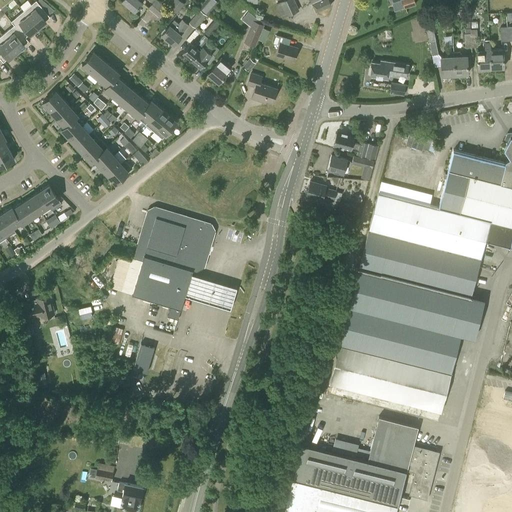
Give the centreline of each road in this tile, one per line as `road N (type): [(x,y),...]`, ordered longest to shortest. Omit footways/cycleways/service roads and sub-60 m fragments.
road 1 (tertiary): [(192,511),(299,150)]
road 2 (unclassified): [(445,511),(511,264)]
road 3 (residential): [(313,109),(394,110),(511,88)]
road 4 (tertiary): [(218,112),(94,7)]
road 5 (residential): [(92,214),(218,112)]
road 6 (residential): [(94,7),(38,83),(5,97)]
